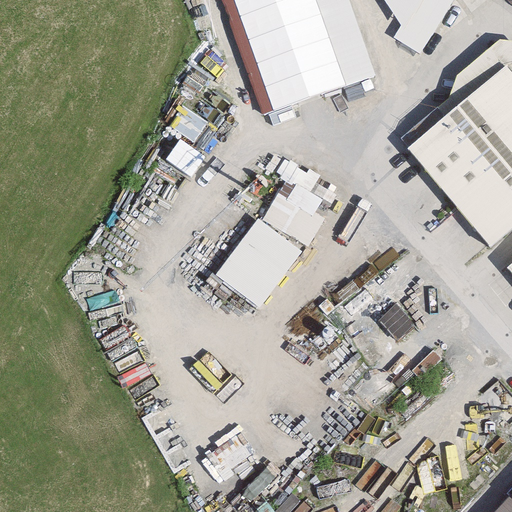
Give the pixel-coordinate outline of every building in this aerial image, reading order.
[(348,0),(220,0),(262,115),(375,75),(348,0)] [(511,226),(511,85),(497,67),(396,151),(481,252),(511,226)] [(294,162),(218,277),(264,307),(332,204),(311,190),(319,178),(294,162)] [(511,256),(498,269),(511,285),(511,256)] [(511,511),(511,492),(492,511),(511,511)]
